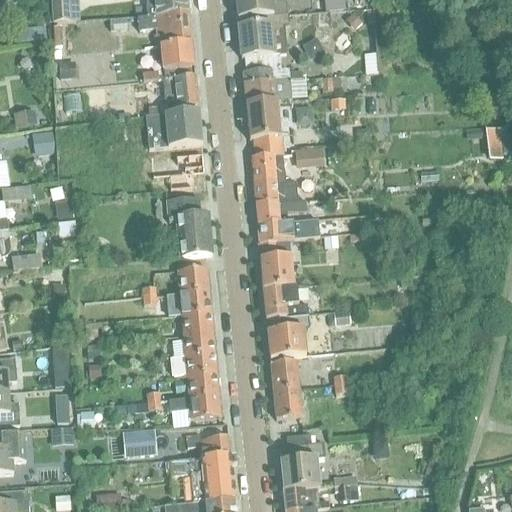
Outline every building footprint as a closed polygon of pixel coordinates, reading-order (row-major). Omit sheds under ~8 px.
[(50,0),(52,26),(80,25),(78,0),(50,0)] [(146,7),(147,21),(188,16),(186,0),(153,0),(155,6),(146,7)] [(235,0),(238,23),(267,19),(286,18),(285,5),(272,6),(271,0),(235,0)] [(327,0),(329,11),(349,10),(347,0),(327,0)] [(367,25),(367,11),(352,11),(352,24),(367,25)] [(158,51),(160,51),(191,48),(188,16),(147,21),(138,22),(139,33),(156,31),(158,51)] [(242,32),(239,33),(241,63),(245,63),(246,78),(243,78),(243,87),(274,83),(273,75),(281,74),(279,59),(286,58),(283,30),(283,28),(289,28),(288,18),(286,18),(267,19),(241,22),(242,32)] [(109,23),(110,34),(127,33),(126,22),(109,23)] [(53,30),(54,51),(62,50),(61,30),(53,30)] [(165,82),(165,84),(194,80),(191,48),(160,51),(162,74),(141,76),(142,84),(165,82)] [(367,53),(368,75),(381,75),(380,53),(367,53)] [(62,59),(64,78),(80,76),(78,57),(62,59)] [(302,74),(285,76),(286,83),(302,82),(302,74)] [(194,80),(165,84),(162,84),(164,106),(175,104),(176,112),(197,110),(194,80)] [(321,82),(322,95),(341,94),(341,81),(321,82)] [(274,85),(244,88),(245,107),(274,104),(277,104),(292,103),(291,97),(290,97),(289,84),(274,85)] [(349,99),(335,98),(334,111),(348,112),(349,99)] [(274,104),(245,107),(249,143),(253,143),(254,161),(281,158),(280,143),(276,143),(274,104)] [(168,150),(201,148),(197,113),(145,119),(148,155),(168,154),(168,150)] [(13,117),(15,132),(37,129),(35,114),(13,117)] [(511,155),(511,130),(499,132),(502,157),(511,155)] [(31,138),(35,159),(57,156),(56,134),(31,138)] [(294,155),(296,171),(324,169),(323,152),(294,155)] [(254,161),(250,161),(254,208),(296,205),(294,186),(283,187),(281,158),(254,161)] [(169,197),(205,193),(201,160),(149,165),(151,186),(167,184),(169,197)] [(438,182),(439,171),(423,170),(423,182),(438,182)] [(0,193),(2,206),(32,202),(30,189),(0,193)] [(213,259),(209,220),(200,220),(199,203),(167,207),(168,224),(177,223),(181,262),(213,259)] [(254,208),(256,228),(287,225),(286,216),(305,215),(305,205),(254,208)] [(256,228),(258,245),(288,242),(293,242),(292,232),(297,232),(297,235),(311,234),(310,224),(287,225),(256,228)] [(0,235),(0,260),(1,261),(5,258),(7,255),(8,251),(6,234),(0,235)] [(342,251),(342,235),(317,235),(317,252),(342,251)] [(258,245),(263,293),(291,290),(288,242),(258,245)] [(11,261),(13,275),(42,271),(40,257),(11,261)] [(177,276),(179,298),(209,295),(206,273),(177,276)] [(263,293),(265,324),(304,320),(303,308),(295,309),(294,291),(291,290),(263,293)] [(155,292),(143,292),(143,301),(155,301),(155,292)] [(181,319),(181,321),(211,318),(209,295),(179,298),(169,299),(171,320),(181,319)] [(155,301),(143,301),(143,310),(155,309),(155,301)] [(353,315),(348,315),(348,314),(333,315),(333,316),(328,317),(329,329),(350,328),(350,325),(353,325),(353,315)] [(181,321),(183,340),(213,337),(211,318),(181,321)] [(304,320),(265,324),(269,363),(305,360),(303,333),(308,332),(307,320),(304,320)] [(100,339),(102,323),(89,322),(88,338),(100,339)] [(183,340),(185,360),(214,357),(213,337),(183,340)] [(56,350),(56,385),(71,385),(70,350),(56,350)] [(185,361),(171,362),(173,382),(186,380),(216,377),(214,357),(185,360),(185,361)] [(106,378),(106,363),(90,362),(90,377),(106,378)] [(0,397),(7,397),(7,386),(16,386),(14,363),(0,363),(0,397)] [(270,368),(272,396),(298,393),(295,365),(270,368)] [(186,380),(188,402),(219,400),(216,377),(186,380)] [(346,380),(332,381),(333,390),(347,388),(346,380)] [(347,388),(333,390),(334,398),(347,396),(347,388)] [(57,390),(60,424),(76,422),(73,389),(57,390)] [(298,393),(272,396),(275,424),(301,421),(298,393)] [(160,396),(146,397),(147,406),(160,405),(160,396)] [(7,397),(0,397),(0,430),(19,430),(17,407),(8,407),(7,397)] [(188,402),(168,404),(169,416),(190,414),(191,425),(220,422),(221,422),(219,400),(188,402)] [(160,405),(147,406),(147,416),(161,415),(160,405)] [(49,434),(50,451),(72,449),(71,432),(49,434)] [(25,465),(23,437),(0,438),(0,478),(12,478),(11,466),(25,465)] [(151,437),(126,439),(128,462),(154,459),(151,437)] [(199,451),(200,462),(230,459),(228,441),(200,444),(200,437),(186,439),(187,452),(199,451)] [(278,466),(282,494),(317,491),(314,462),(322,462),(320,448),(309,449),(307,439),(284,442),(286,465),(278,466)] [(190,479),(192,507),(234,502),(230,459),(200,462),(169,465),(170,481),(190,479)] [(333,482),(334,490),(356,488),(355,479),(333,482)] [(356,488),(334,490),(334,495),(338,495),(339,505),(358,503),(356,488)] [(282,494),(283,511),(327,511),(329,511),(328,504),(318,505),(317,491),(282,494)] [(27,511),(27,494),(0,496),(0,511),(27,511)] [(119,496),(87,500),(87,511),(98,511),(121,510),(119,496)] [(69,511),(69,500),(54,501),(55,511),(69,511)] [(235,511),(234,502),(192,507),(163,510),(163,511),(235,511)]
